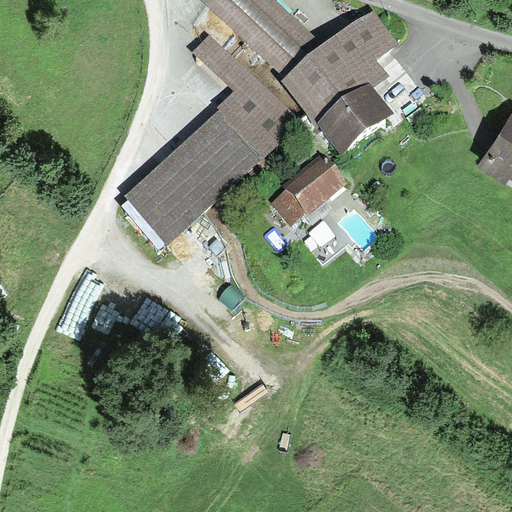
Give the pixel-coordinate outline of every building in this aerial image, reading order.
[(316,127),(318,125),(316,122),(371,82),(375,87),(390,75),(377,59),(398,42),(372,10),(322,45),(273,0),(203,0),(286,77),(282,80),(316,127)] [(193,53),(233,92),(214,107),(218,111),(124,194),(171,247),(301,121),(211,35),(193,53)] [(396,116),(375,87),(371,82),(316,122),(318,125),(341,156),(396,116)] [(511,113),(478,167),(507,185),(509,181),(511,182),(511,113)] [(323,155),(283,186),(286,190),(271,202),(291,228),(307,215),(308,216),(348,183),(332,160),(328,163),(323,155)] [(91,313),(115,324),(126,300),(102,289),(91,313)]
